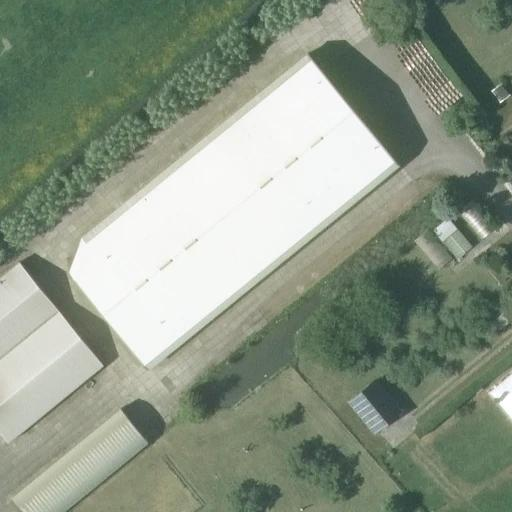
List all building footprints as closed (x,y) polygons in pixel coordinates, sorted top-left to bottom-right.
[(150,367),(398,163),(307,53),(83,236),(71,271),(150,367)] [(496,98),(504,108),(511,101),(504,91),(496,98)] [(496,226),(473,199),(459,210),(483,237),(496,226)] [(436,230),(459,257),(473,246),(449,219),(436,230)] [(440,268),(453,256),(429,228),(415,239),(440,268)] [(99,385),(91,375),(104,365),(20,262),(0,277),(0,430),(9,442),(65,396),(73,406),(99,385)] [(401,411),(376,380),(351,400),(377,431),(401,411)] [(13,497),(25,511),(64,511),(149,442),(122,408),(13,497)]
